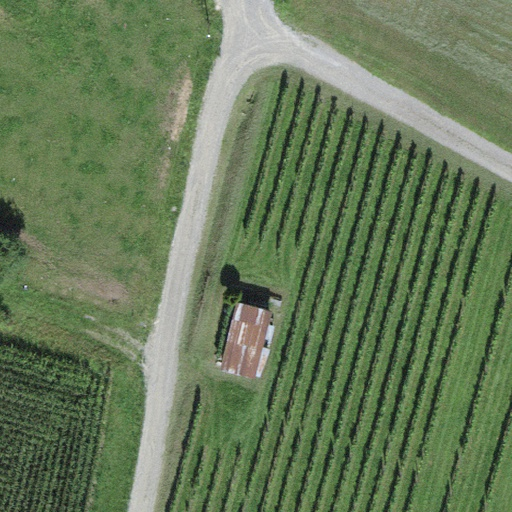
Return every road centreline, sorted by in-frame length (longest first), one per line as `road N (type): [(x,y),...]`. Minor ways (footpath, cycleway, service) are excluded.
road 1 (track): [(244,12),(168,356),(143,511)]
road 2 (residential): [(511,167),(244,12)]
